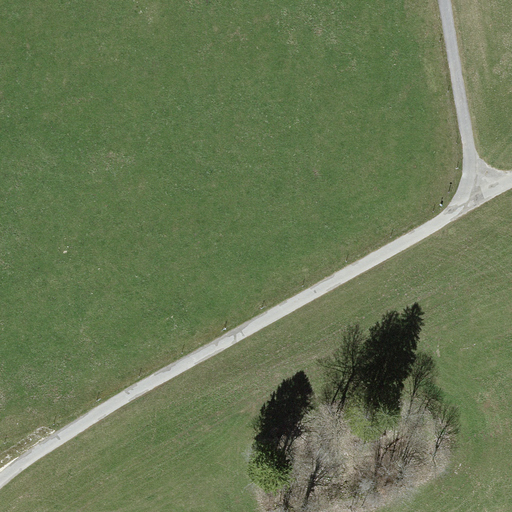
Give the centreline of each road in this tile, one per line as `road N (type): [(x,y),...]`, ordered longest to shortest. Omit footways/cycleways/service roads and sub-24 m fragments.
road 1 (unclassified): [(0,480),(119,400),(511,179)]
road 2 (track): [(444,0),(476,198)]
